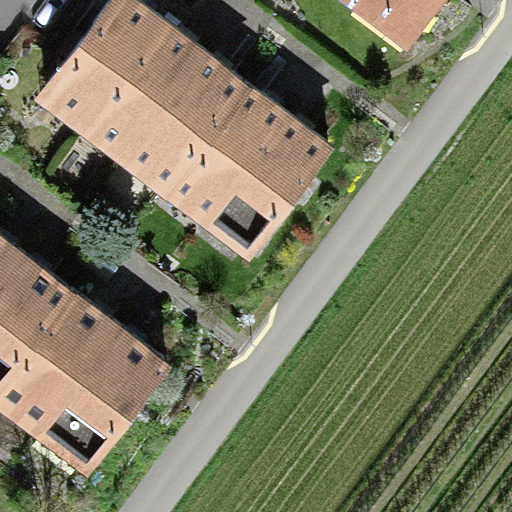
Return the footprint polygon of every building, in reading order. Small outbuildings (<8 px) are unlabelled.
[(87,115),(161,16),(140,0),(107,0),(44,84),(87,115)] [(374,0),(388,10),(395,0),(374,0)] [(203,46),(161,16),(87,115),(128,146),(203,46)] [(128,146),(169,177),(244,77),(203,46),(128,146)] [(244,77),(169,177),(210,208),(285,108),(244,77)] [(328,140),(285,108),(210,208),(253,240),(328,140)] [(0,276),(22,248),(0,231),(0,276)] [(0,276),(0,375),(69,284),(22,248),(0,276)] [(0,375),(0,388),(42,419),(117,319),(69,284),(0,375)] [(117,319),(42,419),(90,456),(166,356),(117,319)]
